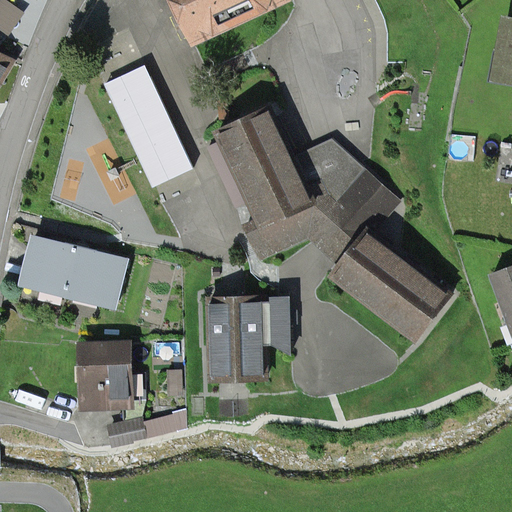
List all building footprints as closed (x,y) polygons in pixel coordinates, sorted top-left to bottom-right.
[(295,0),(175,0),(197,46),(296,1),(295,0)] [(511,23),(500,21),(488,87),(511,91),(511,23)] [(0,100),(18,67),(0,57),(0,100)] [(270,111),(209,137),(252,235),(312,209),(270,111)] [(451,301),(360,234),(322,284),(413,351),(451,301)] [(81,248),(35,236),(24,281),(75,294),(87,249),(81,248)] [(91,250),(87,249),(75,294),(117,305),(129,260),(91,250)] [(511,269),(510,269),(482,279),(511,350),(511,269)] [(283,303),(205,306),(208,383),(260,381),(259,354),(285,353),(283,303)] [(129,347),(74,348),(76,411),(131,410),(129,347)]
